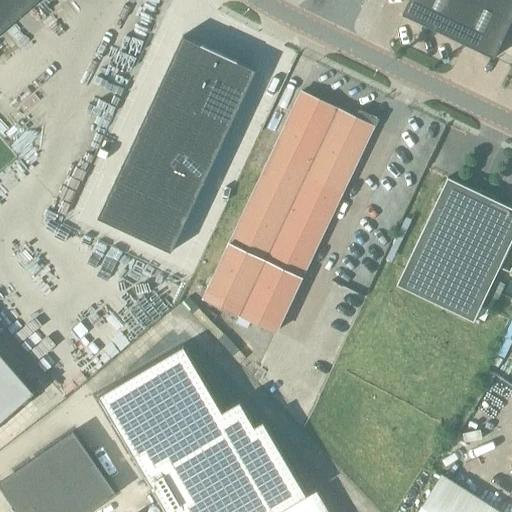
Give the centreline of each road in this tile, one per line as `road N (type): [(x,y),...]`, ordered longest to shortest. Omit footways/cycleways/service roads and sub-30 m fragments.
road 1 (unknown): [(198,0),(88,189),(89,210),(102,227),(165,258),(186,256),(201,241),(288,31)]
road 2 (unclassified): [(511,134),(327,54),(247,0)]
